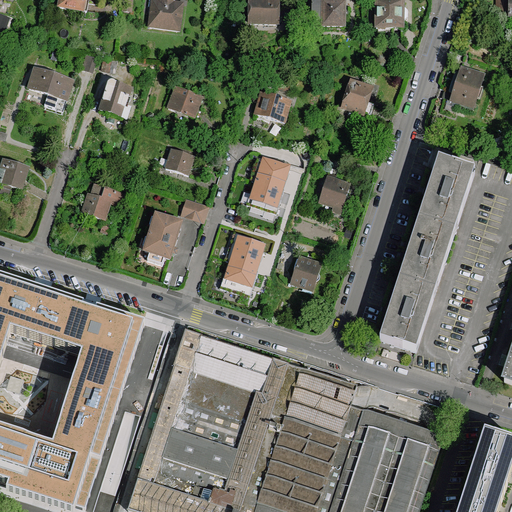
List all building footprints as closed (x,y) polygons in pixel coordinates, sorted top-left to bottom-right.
[(85,0),(60,0),(59,9),(87,14),(90,2),(85,1),(85,0)] [(131,13),(132,0),(124,0),(123,12),(131,13)] [(497,0),(497,19),(510,19),(510,0),(505,0),(497,0)] [(160,5),(153,4),(150,28),(177,31),(179,19),(182,19),(183,5),(175,4),(175,2),(161,1),(160,5)] [(277,2),(251,1),(251,25),(277,26),(277,2)] [(324,22),(324,5),(324,2),(314,2),(314,22),(324,22)] [(403,4),(377,3),(376,30),(403,30),(403,4)] [(345,5),(324,5),(324,22),(324,28),(344,27),(345,5)] [(97,61),(90,58),(86,72),(93,74),(97,61)] [(118,63),(105,60),(103,72),(115,74),(118,63)] [(484,77),(462,70),(459,78),(455,77),(450,92),(454,94),(452,102),(474,110),(484,77)] [(48,96),(54,77),(38,72),(34,82),(32,82),(30,90),(48,96)] [(252,89),(254,79),(247,76),(245,87),(252,89)] [(70,83),(54,77),(48,96),(59,99),(67,102),(69,94),(67,93),(70,83)] [(132,92),(116,87),(115,85),(111,84),(109,86),(100,113),(127,122),(131,111),(126,110),(132,92)] [(364,116),(372,91),(351,84),(343,109),(364,116)] [(203,99),(177,89),(169,110),(195,120),(203,99)] [(291,104),(262,95),(256,116),(285,125),(291,104)] [(59,99),(48,96),(45,107),(56,110),(59,99)] [(0,140),(6,143),(8,136),(0,132),(0,140)] [(195,159),(171,152),(166,169),(189,177),(195,159)] [(292,165),(262,156),(247,206),(278,215),(292,165)] [(420,222),(456,234),(475,175),(439,162),(420,222)] [(28,170),(5,163),(2,173),(0,172),(0,187),(2,188),(3,185),(12,188),(21,191),(28,170)] [(352,186),(329,178),(320,207),(344,214),(352,186)] [(3,185),(2,188),(0,193),(0,194),(9,198),(12,188),(3,185)] [(123,196),(95,187),(92,197),(88,196),(83,214),(106,221),(111,205),(119,207),(123,196)] [(209,209),(187,202),(182,216),(204,223),(209,209)] [(181,225),(157,217),(145,253),(150,255),(165,259),(170,261),(181,225)] [(400,282),(437,294),(456,234),(420,222),(400,282)] [(267,244),(237,235),(222,285),(252,294),(267,244)] [(165,259),(150,255),(148,262),(162,266),(165,259)] [(324,267),(300,260),(291,288),(315,296),(324,267)] [(485,275),(459,266),(438,328),(465,336),(485,275)] [(0,486),(14,491),(11,498),(28,504),(52,511),(81,511),(82,511),(87,511),(127,391),(148,328),(93,310),(0,280),(0,486)] [(400,282),(381,342),(417,354),(437,294),(400,282)] [(470,484),(505,495),(511,474),(511,442),(486,434),(470,484)] [(460,511),(499,511),(505,495),(470,484),(460,511)]
